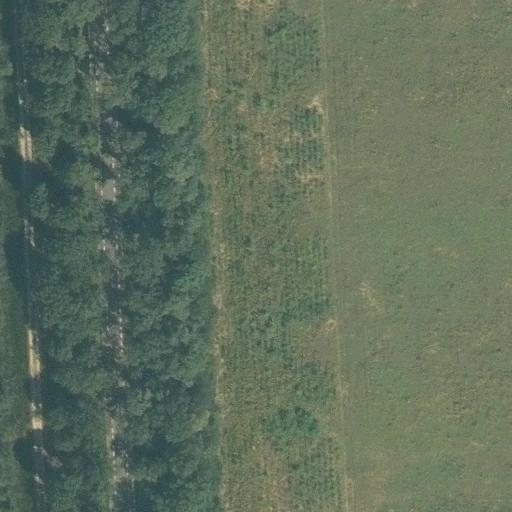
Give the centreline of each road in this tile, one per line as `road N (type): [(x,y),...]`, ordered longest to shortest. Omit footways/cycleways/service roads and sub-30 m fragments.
road 1 (track): [(326,0),(350,511)]
road 2 (secondary): [(122,511),(99,0)]
road 3 (track): [(25,0),(47,511)]
